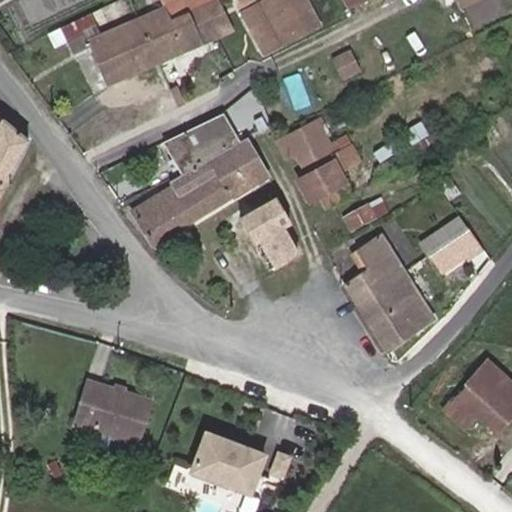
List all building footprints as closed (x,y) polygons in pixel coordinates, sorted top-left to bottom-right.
[(210,38),(234,28),(219,0),(211,0),(195,8),(210,38)] [(318,22),(307,0),(263,0),(245,9),(265,48),(318,22)] [(108,83),(210,38),(195,8),(185,13),(170,20),(164,8),(90,40),(108,83)] [(95,27),(89,14),(61,28),(67,40),(95,27)] [(188,110),(176,86),(146,101),(158,124),(188,110)] [(239,143),(234,133),(221,112),(167,138),(164,139),(183,174),(170,182),(172,186),(239,143)] [(0,178),(7,182),(27,141),(0,119),(0,178)] [(320,196),(326,207),(351,194),(339,171),(358,161),(345,137),(331,145),(318,121),(277,143),(285,158),(295,153),(307,176),(296,180),(309,202),(320,196)] [(247,137),(239,143),(172,186),(132,212),(151,246),(268,175),(247,137)] [(274,200),(240,220),(253,241),(258,239),(274,266),(297,252),(281,225),(287,222),(274,200)] [(344,218),(351,230),(375,217),(368,205),(344,218)] [(421,243),(429,255),(467,229),(458,216),(421,243)] [(440,271),(478,244),(467,229),(429,255),(440,271)] [(388,282),(403,272),(380,236),(358,251),(368,269),(345,284),(343,285),(370,326),(394,310),(389,303),(398,297),(388,282)] [(370,326),(386,352),(432,319),(403,272),(388,282),(398,297),(389,303),(394,310),(370,326)] [(511,415),(511,385),(487,363),(443,410),(461,427),(474,413),(496,432),(511,415)] [(141,436),(152,398),(123,390),(115,387),(85,379),(74,417),(141,436)] [(270,452),(205,428),(188,472),(254,496),(270,452)]
